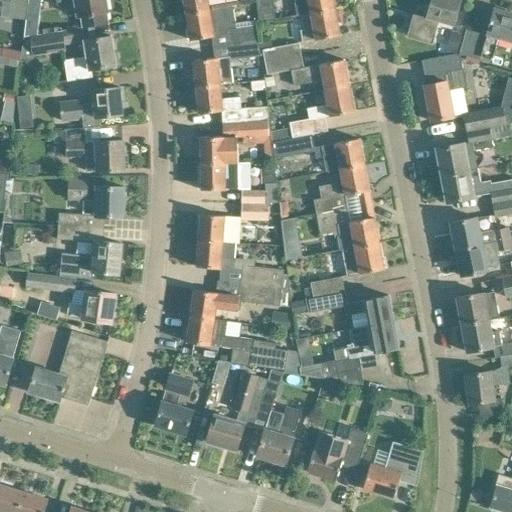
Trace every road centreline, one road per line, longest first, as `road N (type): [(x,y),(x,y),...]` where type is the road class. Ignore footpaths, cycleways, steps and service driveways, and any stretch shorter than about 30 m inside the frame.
road 1 (residential): [(443,511),(443,390),(370,0)]
road 2 (residential): [(116,462),(141,363),(160,181),(158,94),(139,0)]
road 3 (unclassified): [(116,462),(0,427)]
